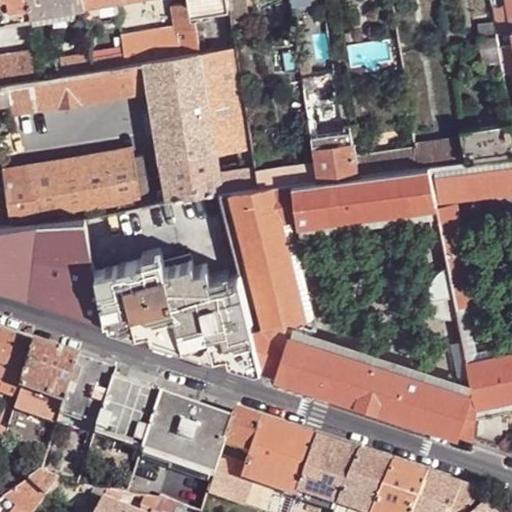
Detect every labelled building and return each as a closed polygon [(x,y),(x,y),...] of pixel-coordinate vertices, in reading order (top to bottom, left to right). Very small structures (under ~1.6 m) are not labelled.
[(34,11),(32,0),(0,0),(0,28),(36,23),(34,11)] [(32,0),(34,11),(85,3),(84,0),(32,0)] [(500,1),(493,2),(496,22),(497,31),(508,29),(507,23),(504,23),(500,1)] [(174,5),(178,28),(194,26),(191,2),(184,3),(174,5)] [(496,22),(479,25),(483,49),(499,47),(497,31),(496,22)] [(178,28),(182,55),(199,53),(194,26),(178,28)] [(161,28),(123,34),(124,43),(162,37),(162,31),(161,28)] [(178,28),(162,31),(162,37),(166,58),(182,55),(178,28)] [(162,37),(124,43),(126,53),(128,63),(145,61),(166,58),(162,37)] [(40,47),(0,53),(0,83),(9,82),(44,77),(42,60),(40,47)] [(237,47),(199,53),(217,151),(253,145),(237,47)] [(499,47),(483,49),(486,71),(503,68),(499,47)] [(93,52),(64,57),(66,73),(95,69),(94,57),(93,52)] [(126,53),(94,57),(95,69),(128,63),(126,53)] [(166,58),(145,61),(150,90),(162,158),(217,151),(199,53),(182,55),(166,58)] [(66,73),(64,57),(42,60),(44,77),(66,73)] [(44,77),(9,82),(16,111),(150,90),(145,61),(128,63),(95,69),(66,73),(44,77)] [(320,75),(319,70),(302,73),(303,79),(320,75)] [(0,138),(10,136),(19,126),(16,111),(9,82),(0,83),(0,138)] [(351,124),(351,119),(339,120),(338,121),(339,130),(344,129),(344,124),(351,124)] [(511,122),(511,121),(463,128),(463,129),(467,160),(511,154),(511,122)] [(318,127),(311,128),(317,160),(319,179),(359,174),(356,154),(351,124),(344,124),(344,129),(339,130),(320,132),(318,127)] [(463,129),(414,137),(415,145),(419,166),(429,165),(467,160),(463,129)] [(7,164),(10,177),(133,157),(131,144),(7,164)] [(415,145),(395,148),(397,157),(399,169),(419,166),(415,145)] [(356,154),(359,174),(377,172),(376,160),(397,157),(395,148),(356,154)] [(217,151),(162,158),(169,198),(221,192),(223,191),(220,171),(217,151)] [(511,154),(467,160),(429,165),(435,198),(450,196),(452,196),(511,188),(511,154)] [(133,157),(140,196),(149,195),(143,155),(133,157)] [(133,157),(10,177),(11,189),(15,218),(140,196),(133,157)] [(397,157),(376,160),(377,172),(381,171),(399,169),(397,157)] [(317,160),(297,163),(299,181),(319,179),(317,160)] [(297,163),(256,168),(259,187),(272,185),(299,181),(297,163)] [(399,169),(381,171),(387,205),(435,198),(429,165),(419,166),(399,169)] [(256,167),(220,171),(223,191),(232,190),(259,187),(256,168),(256,167)] [(299,181),(272,185),(280,219),(290,218),(387,205),(381,171),(377,172),(359,174),(319,179),(299,181)] [(259,187),(232,190),(265,327),(266,330),(290,324),(305,320),(280,219),(272,185),(259,187)] [(11,189),(0,193),(0,225),(16,224),(15,218),(11,189)] [(450,196),(435,198),(440,224),(456,222),(452,196),(450,196)] [(290,218),(280,219),(305,320),(309,338),(318,331),(290,218)] [(0,282),(9,285),(105,317),(95,269),(86,223),(85,219),(16,224),(0,225),(0,282)] [(444,317),(459,317),(456,300),(470,298),(471,298),(462,253),(455,255),(453,245),(461,243),(456,222),(440,224),(449,266),(444,267),(440,268),(434,276),(431,280),(429,285),(428,287),(429,292),(422,293),(424,301),(427,308),(431,312),(437,315),(444,317)] [(214,351),(263,367),(254,330),(241,275),(211,282),(207,265),(193,268),(192,260),(164,267),(162,255),(95,269),(105,317),(153,331),(158,333),(214,351)] [(479,348),(470,298),(456,300),(459,317),(463,340),(467,360),(481,358),(479,348)] [(305,320),(290,324),(293,333),(309,338),(305,320)] [(263,367),(278,372),(290,333),(293,333),(290,324),(266,330),(265,327),(254,330),(263,367)] [(459,378),(318,331),(309,338),(469,393),(474,394),(459,378)] [(14,338),(0,333),(0,384),(19,391),(35,344),(14,338)] [(293,333),(290,333),(278,372),(348,395),(433,423),(457,431),(469,393),(309,338),(293,333)] [(463,340),(453,342),(459,378),(474,394),(467,360),(463,340)] [(511,341),(479,348),(481,358),(511,352),(511,341)] [(57,352),(35,344),(19,391),(62,405),(77,359),(57,352)] [(511,352),(481,358),(467,360),(474,394),(476,403),(511,395),(511,352)] [(96,365),(77,359),(62,405),(59,415),(97,427),(98,425),(112,381),(115,372),(96,365)] [(112,381),(98,425),(106,428),(137,438),(145,441),(160,397),(136,389),(112,381)] [(19,391),(0,384),(0,394),(17,399),(19,392),(19,391)] [(62,405),(19,391),(19,392),(17,399),(13,412),(42,422),(47,411),(59,415),(62,405)] [(474,394),(469,393),(457,431),(472,437),(475,415),(476,403),(474,394)] [(142,452),(141,453),(213,478),(215,471),(220,456),(224,445),(233,419),(196,406),(161,395),(160,397),(145,441),(142,452)] [(508,409),(475,415),(472,437),(506,447),(508,409)] [(250,454),(261,421),(235,412),(233,419),(224,445),(250,454)] [(59,415),(56,424),(86,434),(94,437),(95,435),(97,427),(59,415)] [(288,430),(261,421),(250,454),(241,479),(269,489),(297,499),(299,494),(318,440),(288,430)] [(101,438),(106,428),(98,425),(97,427),(95,435),(101,438)] [(134,449),(137,438),(106,428),(101,438),(134,449)] [(137,438),(134,449),(142,452),(145,441),(137,438)] [(339,446),(318,440),(299,494),(337,509),(361,454),(339,446)] [(361,454),(337,509),(343,511),(374,511),(394,465),(376,458),(361,454)] [(410,470),(394,465),(374,511),(412,511),(428,476),(410,470)] [(213,478),(209,491),(221,495),(228,476),(215,471),(213,478)] [(29,482),(45,498),(57,482),(58,481),(40,474),(29,482)] [(428,476),(412,511),(450,511),(462,487),(446,482),(428,476)] [(264,506),(269,489),(241,479),(235,495),(264,506)] [(34,511),(45,498),(29,482),(3,499),(15,507),(21,511),(34,511)] [(450,511),(467,511),(485,495),(475,492),(462,487),(450,511)] [(107,492),(93,491),(82,511),(98,511),(103,501),(107,492)] [(103,501),(118,505),(122,493),(108,491),(107,492),(103,501)] [(160,499),(155,509),(161,511),(166,511),(172,498),(162,494),(160,499)] [(160,499),(147,496),(140,511),(144,511),(154,511),(155,509),(160,499)] [(98,511),(144,511),(140,511),(118,505),(103,501),(98,511)]
